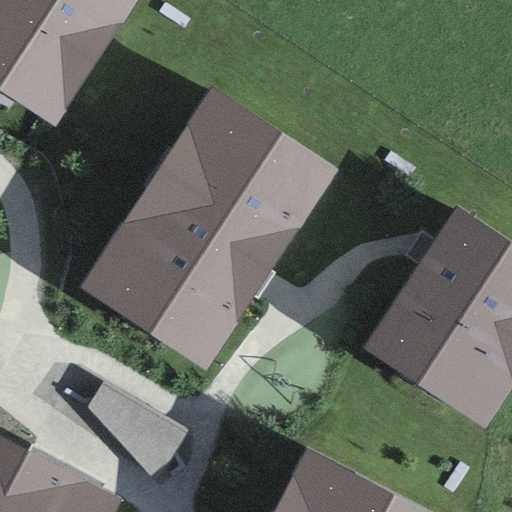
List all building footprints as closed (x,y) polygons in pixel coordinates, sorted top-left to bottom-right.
[(129,0),(0,0),(0,78),(55,114),(129,0)] [(342,160),(210,75),(79,277),(210,362),(262,283),(342,160)] [(511,382),(511,230),(458,195),(421,249),(362,338),(487,420),(511,382)] [(186,427),(104,376),(86,402),(157,482),(180,463),(173,447),(186,427)] [(68,459),(0,424),(0,511),(108,511),(121,487),(68,459)] [(453,511),(306,436),(266,511),(453,511)]
